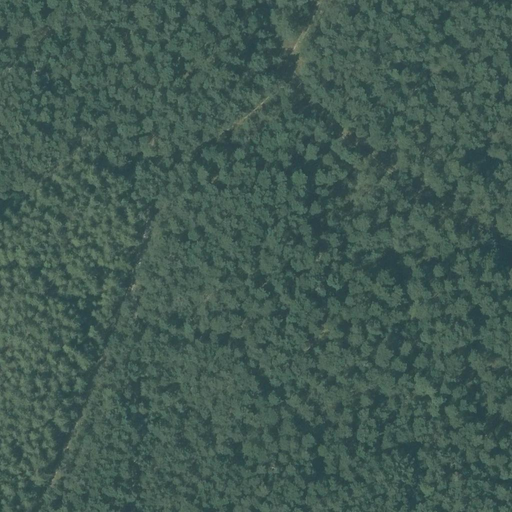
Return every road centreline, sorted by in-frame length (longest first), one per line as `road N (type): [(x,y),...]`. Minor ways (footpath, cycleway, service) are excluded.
road 1 (track): [(327,0),(283,89),(257,120),(191,160),(160,195),(98,382),(42,511)]
road 2 (unknown): [(135,511),(146,350),(133,279),(135,199),(126,176),(90,157),(78,109),(60,82),(29,70),(0,73)]
road 3 (track): [(511,240),(422,197),(318,114),(256,0)]
